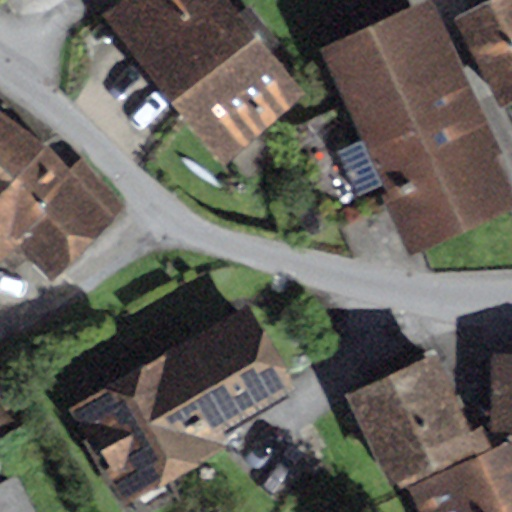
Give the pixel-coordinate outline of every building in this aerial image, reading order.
[(290,90),(219,0),(138,0),(108,24),(210,153),(290,90)] [(511,92),(511,0),(500,0),(451,23),(491,103),(511,92)] [(507,206),(420,10),(321,53),(408,250),(507,206)] [(99,218),(0,124),(0,248),(12,236),(49,271),(99,218)] [(240,321),(74,403),(120,495),(199,455),(188,434),(274,391),(240,321)] [(511,362),(492,362),(490,428),(511,428),(511,362)] [(461,448),(426,364),(346,397),(381,481),(461,448)] [(511,435),(401,482),(414,511),(485,511),(484,508),(511,496),(511,435)] [(21,511),(6,484),(0,486),(0,511),(21,511)]
